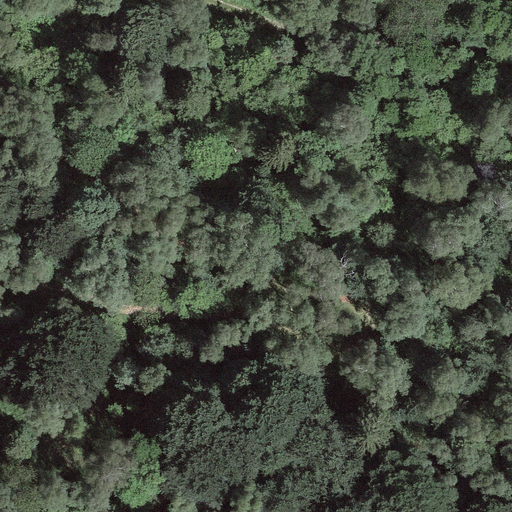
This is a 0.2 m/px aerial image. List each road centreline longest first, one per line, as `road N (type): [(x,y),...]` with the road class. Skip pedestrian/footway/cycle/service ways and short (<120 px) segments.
road 1 (track): [(0,287),(240,321),(328,344),(342,344),(355,328),(338,303),(196,256),(114,192),(0,148)]
road 2 (track): [(200,0),(293,33),(346,42),(511,50)]
